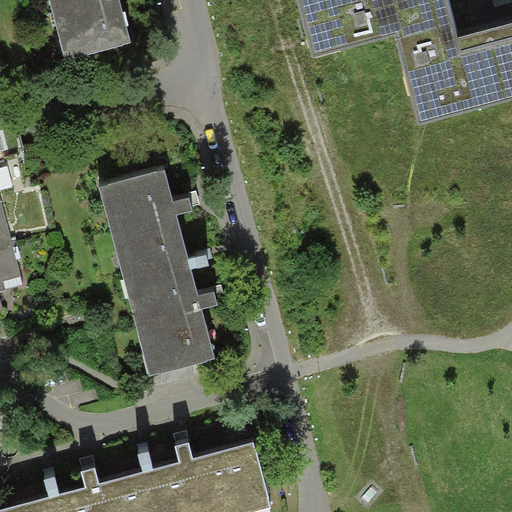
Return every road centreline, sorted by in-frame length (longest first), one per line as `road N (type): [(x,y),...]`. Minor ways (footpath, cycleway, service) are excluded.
road 1 (residential): [(189,0),(283,361)]
road 2 (residential): [(0,388),(75,420),(153,405),(283,361)]
